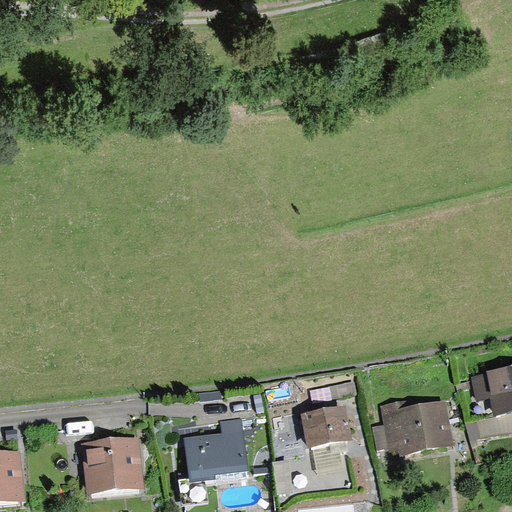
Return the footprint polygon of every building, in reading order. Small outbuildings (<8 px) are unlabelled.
[(511,367),(473,379),(478,396),(492,393),(496,410),(484,413),(490,434),(511,428),(511,367)] [(404,449),(446,440),(439,405),(405,412),(403,405),(385,409),(388,424),(399,422),(404,449)] [(330,448),(347,446),(343,408),(308,412),(311,443),(329,442),(330,448)] [(239,418),(222,418),(222,435),(190,435),(190,471),(226,471),(226,467),(245,467),(245,439),(252,439),(252,433),(239,433),(239,418)] [(92,489),(141,484),(137,442),(88,446),(92,489)] [(0,498),(21,496),(16,449),(0,450),(0,498)] [(277,489),(291,488),(289,461),(275,462),(277,489)]
